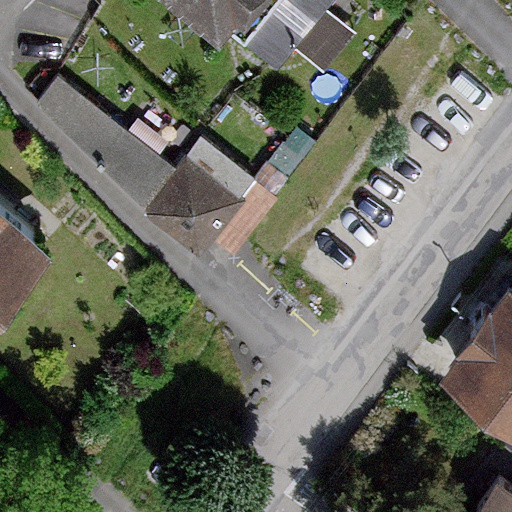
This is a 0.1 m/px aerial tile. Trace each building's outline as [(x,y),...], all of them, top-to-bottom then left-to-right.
[(192,0),(218,21),(225,13),(274,55),(290,36),(322,63),(355,25),(325,0),(192,0)] [(189,147),(176,162),(61,64),(39,92),(201,241),(211,228),(242,192),(189,147)] [(242,192),(211,228),(233,246),(242,235),(279,192),(276,190),(257,174),(242,192)] [(0,283),(48,230),(0,187),(0,283)] [(511,271),(506,267),(440,354),(511,408),(511,271)] [(511,511),(511,475),(494,462),(467,498),(480,507),(476,511),(511,511)]
